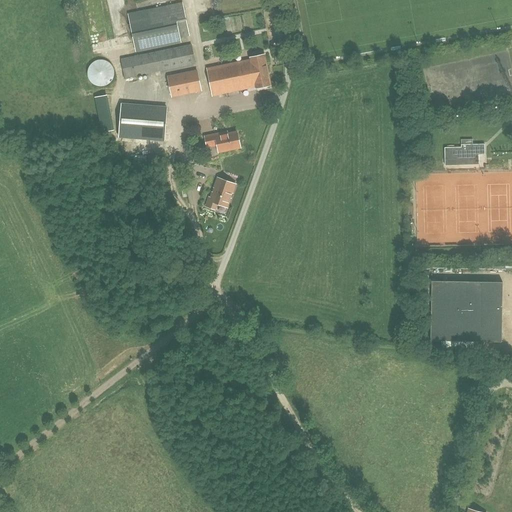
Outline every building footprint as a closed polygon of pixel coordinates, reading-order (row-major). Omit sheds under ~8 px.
[(135,51),(180,42),(179,37),(189,35),(182,3),(128,15),(135,51)] [(125,78),(195,64),(191,45),(121,59),(125,78)] [(264,55),(250,58),(250,60),(207,69),(213,95),(255,86),(256,88),(270,86),(264,55)] [(87,71),(87,73),(87,75),(88,77),(88,79),(89,80),(90,82),(91,83),(93,84),(94,85),(96,86),(98,86),(99,87),(101,87),(103,86),(105,86),(106,85),(108,84),(109,83),(111,82),(112,80),(113,79),(113,77),(114,75),(114,74),(114,73),(114,71),(113,70),(113,68),(112,66),(111,65),(110,64),(108,62),(107,61),(105,61),(103,60),(102,60),(100,60),(98,60),(96,61),(95,61),(93,62),(92,63),(90,65),(89,66),(88,68),(88,69),(87,71)] [(201,90),(197,71),(167,77),(171,97),(201,90)] [(103,94),(92,96),(99,131),(111,128),(103,94)] [(119,137),(164,141),(166,107),(121,104),(119,137)] [(217,152),(226,150),(240,148),(236,132),(223,135),(222,133),(205,137),(207,147),(216,145),(217,152)] [(460,161),(479,161),(479,155),(485,155),(484,144),(472,144),(472,139),(461,140),(461,147),(444,148),(444,160),(460,159),(460,161)] [(226,208),(230,198),(228,197),(230,193),(232,193),(235,184),(229,182),(228,183),(224,181),(224,180),(218,178),(211,198),(209,197),(206,207),(214,210),(216,204),(226,208)] [(501,343),(502,283),(431,281),(430,341),(501,343)]
